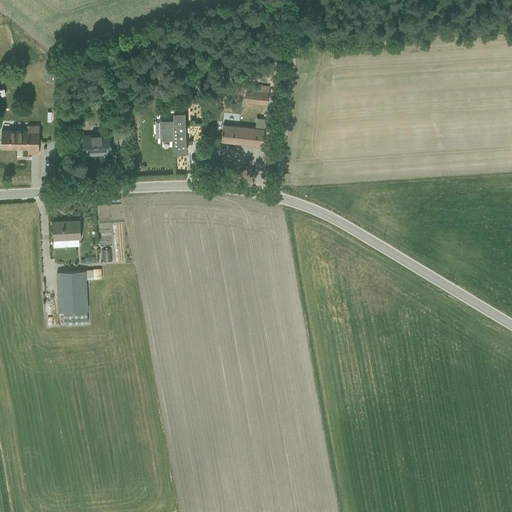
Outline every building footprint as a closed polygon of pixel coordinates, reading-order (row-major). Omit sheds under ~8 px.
[(247,83),(245,102),(267,104),(269,86),(247,83)] [(174,143),(186,143),(185,111),(173,111),(173,118),(161,119),(161,118),(159,118),(160,140),(162,140),(162,139),(174,138),(174,143)] [(221,140),(263,145),(265,128),(267,129),(268,118),(256,117),(255,127),(223,123),(221,140)] [(38,124),(27,124),(28,129),(1,129),(1,148),(27,148),(27,153),(39,154),(38,124)] [(83,153),(117,151),(116,133),(110,133),(82,134),(83,153)] [(93,229),(117,228),(116,215),(92,215),(93,229)] [(54,239),(82,238),(81,218),(53,219),(54,239)] [(57,267),(57,310),(85,310),(84,267),(57,267)]
